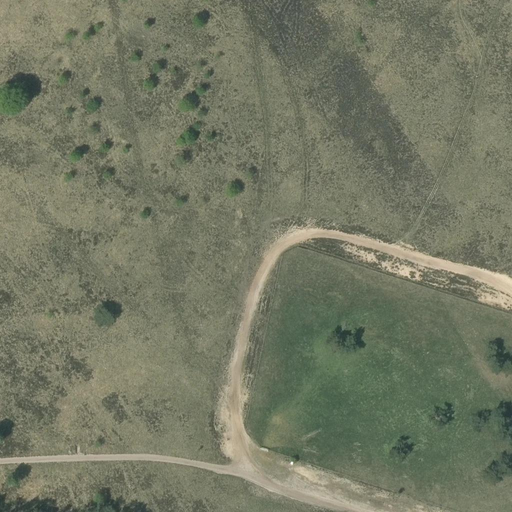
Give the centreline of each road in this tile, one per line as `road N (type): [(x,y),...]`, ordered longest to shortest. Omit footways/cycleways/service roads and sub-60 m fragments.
road 1 (track): [(511,292),(332,234),(281,240),(267,256),(236,375),(236,431),(260,480)]
road 2 (track): [(0,462),(177,461),(359,511)]
road 3 (track): [(479,70),(454,145),(401,254)]
